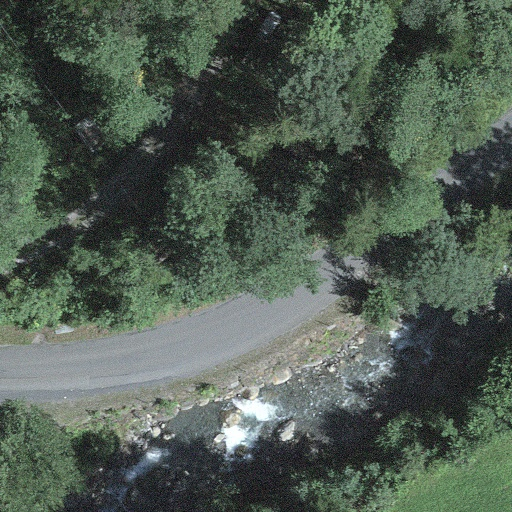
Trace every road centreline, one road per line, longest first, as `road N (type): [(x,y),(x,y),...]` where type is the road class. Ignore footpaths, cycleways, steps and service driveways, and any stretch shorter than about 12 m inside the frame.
road 1 (unclassified): [(511,158),(257,328),(196,351),(0,374)]
road 2 (track): [(0,232),(203,0)]
